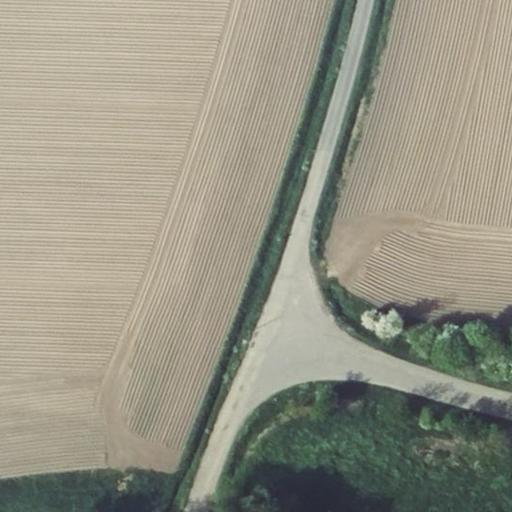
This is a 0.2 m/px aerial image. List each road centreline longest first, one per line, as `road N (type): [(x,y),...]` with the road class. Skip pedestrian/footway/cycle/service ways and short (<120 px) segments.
road 1 (unclassified): [(366,0),(267,332)]
road 2 (unclassified): [(511,407),(267,332)]
road 3 (unclassified): [(267,332),(198,511)]
